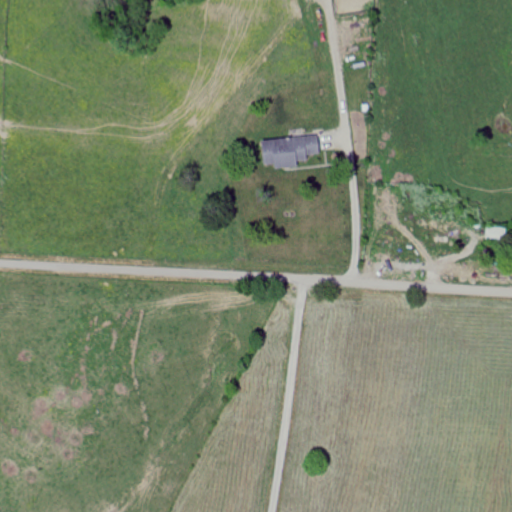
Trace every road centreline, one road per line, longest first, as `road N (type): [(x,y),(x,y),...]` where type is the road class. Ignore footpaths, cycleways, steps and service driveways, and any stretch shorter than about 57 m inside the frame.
road 1 (residential): [(0,264),(304,280)]
road 2 (residential): [(304,280),(511,292)]
